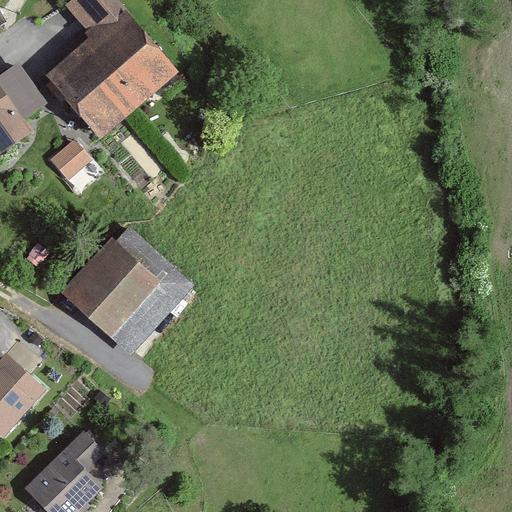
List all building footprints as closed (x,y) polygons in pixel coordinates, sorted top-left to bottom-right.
[(133,109),(184,68),(124,0),(76,0),(71,5),(96,33),(79,47),(133,109)] [(133,109),(79,47),(48,72),(101,136),(133,109)] [(38,130),(30,116),(50,102),(19,58),(0,70),(0,153),(1,154),(38,130)] [(65,177),(93,154),(78,136),(50,159),(65,177)] [(131,356),(197,283),(130,222),(63,294),(131,356)] [(0,363),(0,434),(8,441),(49,395),(6,356),(0,363)] [(86,428),(28,486),(52,511),(77,511),(106,486),(89,468),(108,449),(86,428)]
